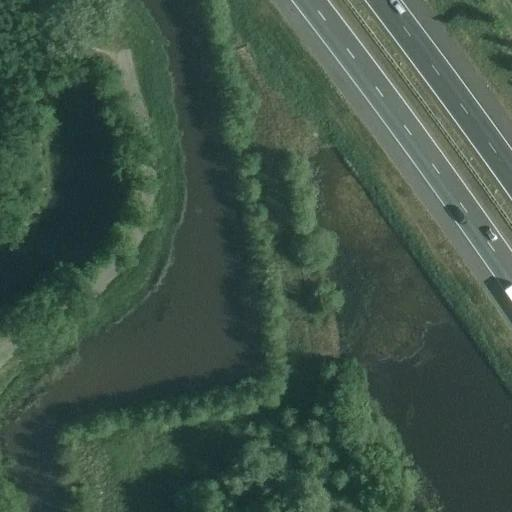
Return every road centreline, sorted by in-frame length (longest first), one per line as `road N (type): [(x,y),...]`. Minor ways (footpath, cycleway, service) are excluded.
road 1 (motorway): [(306,0),(511,281)]
road 2 (motorway): [(511,175),(382,0)]
